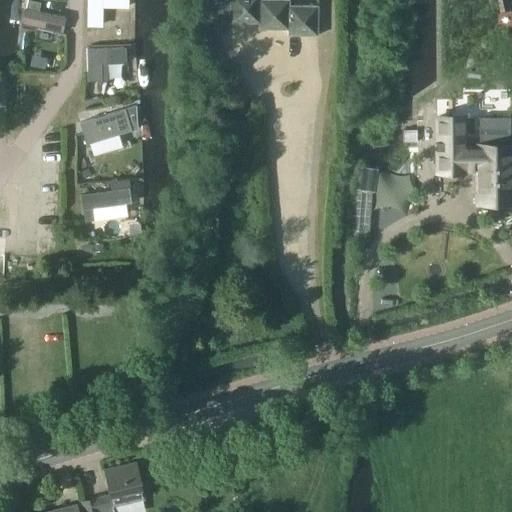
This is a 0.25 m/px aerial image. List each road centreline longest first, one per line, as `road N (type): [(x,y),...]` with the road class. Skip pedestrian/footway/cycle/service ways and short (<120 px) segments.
road 1 (tertiary): [(0,472),(511,320)]
road 2 (residential): [(0,154),(29,134),(74,73),(74,0)]
road 3 (track): [(310,379),(324,409),(304,511)]
